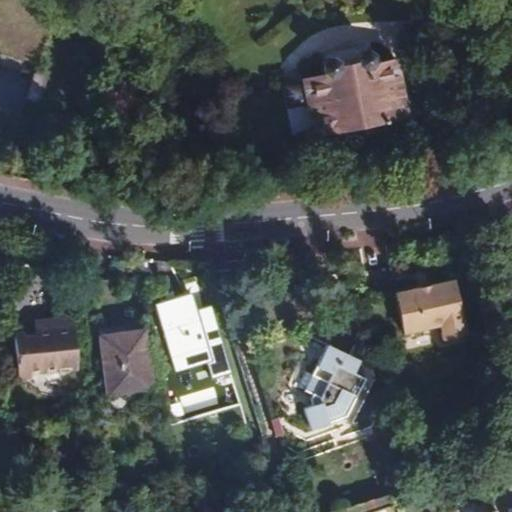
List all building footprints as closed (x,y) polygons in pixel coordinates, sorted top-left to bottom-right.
[(327,74),(283,86),(288,109),(308,105),(314,136),(408,115),(396,60),(370,66),(373,61),(372,54),(367,51),(361,52),(357,58),(359,62),(338,67),(337,62),(331,58),(325,60),(322,65),(323,72),(327,74)] [(39,102),(47,78),(35,74),(32,83),(0,71),(0,107),(21,114),(27,98),(39,102)] [(14,266),(18,288),(50,285),(48,268),(32,267),(27,261),(16,263),(14,266)] [(119,277),(88,280),(92,322),(123,319),(119,277)] [(394,293),(366,300),(373,336),(402,330),(402,335),(439,327),(442,341),(466,336),(454,279),(394,292),(394,293)] [(53,322),(50,285),(11,289),(15,333),(13,333),(15,373),(77,369),(73,319),(53,322)] [(154,308),(192,296),(191,291),(153,303),(154,308)] [(192,296),(154,308),(174,373),(205,362),(211,380),(232,373),(211,304),(197,308),(192,296)] [(152,389),(143,329),(98,336),(106,397),(152,389)] [(354,372),(360,360),(327,344),(311,375),(305,373),(299,387),(303,389),(303,390),(312,395),(310,399),(311,406),(303,408),(311,431),(347,417),(365,378),(354,372)] [(187,417),(221,406),(215,388),(181,398),(187,417)] [(261,511),(273,508),(265,484),(245,490),(251,511),(261,511)]
